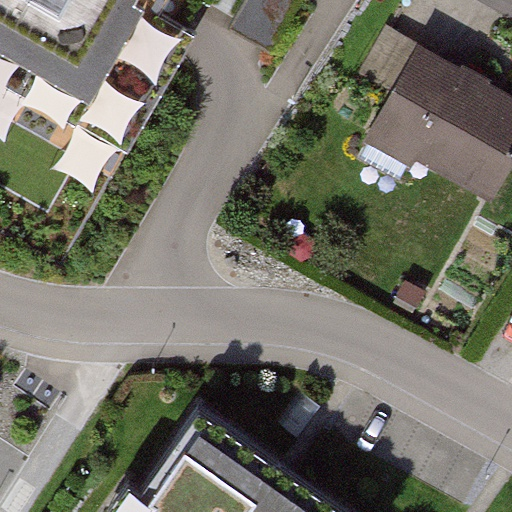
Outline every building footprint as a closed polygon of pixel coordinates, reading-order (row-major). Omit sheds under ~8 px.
[(0,0),(0,110),(109,173),(208,0),(0,0)] [(297,0),(245,0),(230,28),(270,50),(297,0)] [(402,37),(388,29),(361,76),(390,93),(417,45),(402,37)] [(511,101),(441,62),(419,50),(361,155),(402,178),(417,150),(494,193),(511,160),(511,101)] [(144,511),(333,511),(239,446),(223,468),(186,442),(150,494),(155,497),(144,511)]
